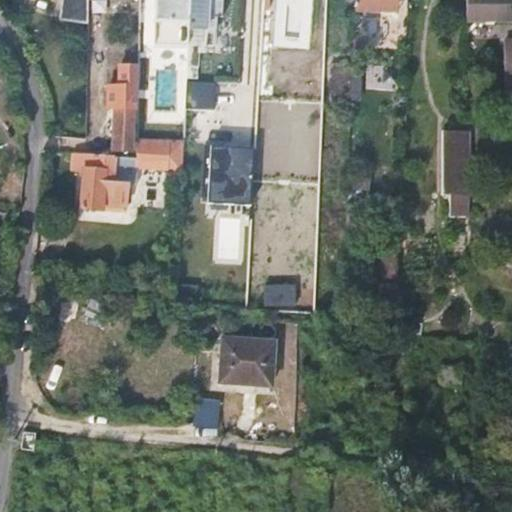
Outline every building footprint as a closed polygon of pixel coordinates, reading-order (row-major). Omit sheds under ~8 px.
[(59,0),(57,20),(92,24),(92,19),(91,0),(59,0)] [(130,13),(129,0),(109,0),(109,14),(130,13)] [(207,0),(190,0),(187,59),(187,65),(197,66),(198,45),(213,45),(214,14),(207,14),(207,0)] [(469,0),(470,17),(498,16),(498,5),(509,5),(508,0),(469,0)] [(356,24),(355,33),(371,34),(372,25),(356,24)] [(399,71),(403,71),(404,47),(387,47),(384,89),(399,89),(399,71)] [(329,114),(349,114),(350,80),(351,66),(332,65),(329,114)] [(185,80),(184,107),(216,108),(217,81),(185,80)] [(115,111),(114,152),(131,153),(134,112),(138,112),(139,89),(109,87),(108,110),(115,111)] [(484,127),(475,126),(475,143),(484,143),(484,127)] [(444,137),(444,192),(460,191),(460,138),(444,137)] [(137,160),(73,156),(73,173),(84,174),(82,212),(104,213),(104,206),(127,207),(128,187),(136,188),(137,170),(182,172),(184,143),(138,141),(137,160)] [(210,145),(208,202),(253,204),(255,147),(210,145)] [(439,253),(439,268),(454,268),(454,203),(439,202),(439,253)] [(379,260),(394,262),(394,257),(397,212),(380,212),(379,260)] [(358,317),(369,319),(379,260),(375,259),(372,281),(364,280),(358,317)] [(368,323),(392,326),(394,262),(379,260),(369,319),(368,323)] [(297,306),(297,284),(265,283),(264,305),(297,306)] [(225,340),(220,383),(271,388),(274,344),(225,340)] [(460,369),(440,367),(438,381),(460,383),(460,369)] [(32,449),(35,432),(22,430),(20,448),(32,449)]
